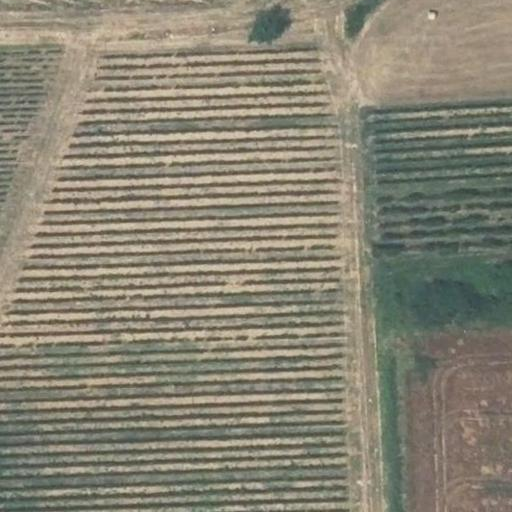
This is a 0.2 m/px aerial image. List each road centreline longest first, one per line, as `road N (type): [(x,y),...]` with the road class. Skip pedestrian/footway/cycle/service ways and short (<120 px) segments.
road 1 (track): [(317,7),(352,115),(373,511)]
road 2 (track): [(334,0),(89,26),(0,26)]
